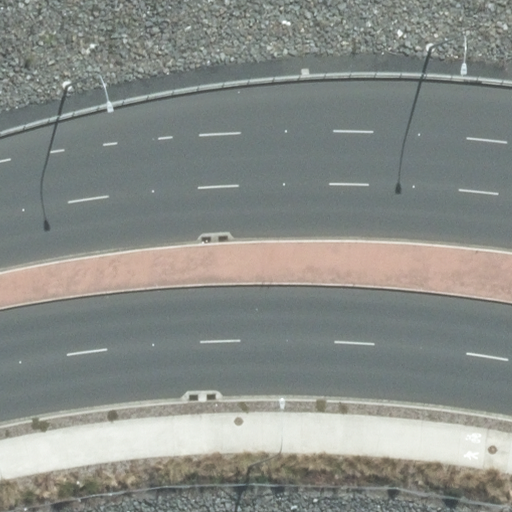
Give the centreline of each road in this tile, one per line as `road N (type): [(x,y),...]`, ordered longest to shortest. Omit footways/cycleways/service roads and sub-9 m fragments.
road 1 (secondary): [(0,207),(266,161),(511,169)]
road 2 (secondary): [(511,361),(346,342),(220,342),(0,366)]
